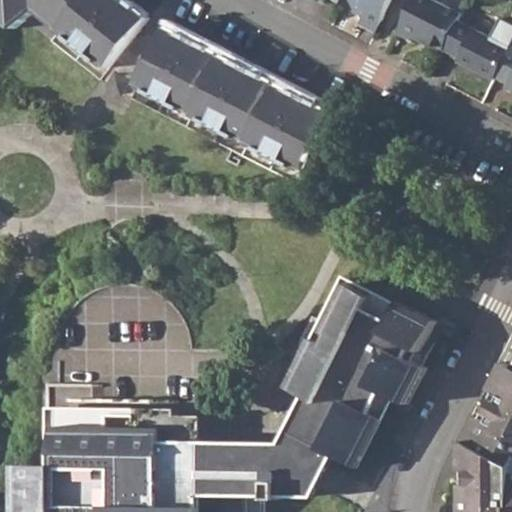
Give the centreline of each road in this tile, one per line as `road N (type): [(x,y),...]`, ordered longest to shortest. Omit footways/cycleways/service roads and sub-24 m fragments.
road 1 (residential): [(511,148),(227,0)]
road 2 (residential): [(511,299),(442,427),(421,511)]
